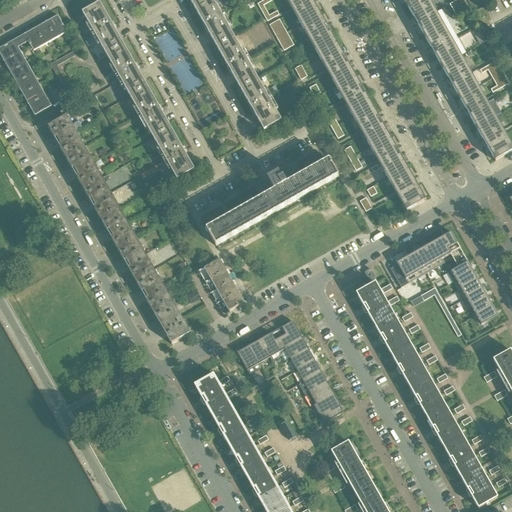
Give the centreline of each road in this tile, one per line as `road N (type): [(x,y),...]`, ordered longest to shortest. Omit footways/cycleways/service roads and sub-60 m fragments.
road 1 (residential): [(155,370),(0,98)]
road 2 (residential): [(440,511),(310,283)]
road 3 (residential): [(343,0),(458,200)]
road 4 (residential): [(477,189),(372,0)]
road 5 (residential): [(256,158),(173,13),(138,27)]
road 6 (residential): [(155,370),(310,283)]
road 7 (residential): [(138,27),(222,176)]
road 8 (residential): [(310,283),(458,200)]
road 9 (residential): [(235,511),(155,370)]
